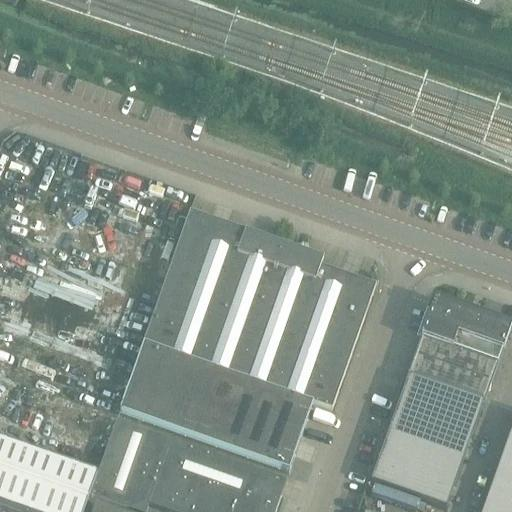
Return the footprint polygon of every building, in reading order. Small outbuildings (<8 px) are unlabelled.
[(212,138),(304,161),(310,139),(218,116),(212,138)] [(143,348),(311,408),(331,415),(375,290),(282,257),(284,250),(190,216),(143,348)] [(434,303),(407,380),(483,407),(511,330),(454,310),(434,303)] [(119,416),(288,476),(311,408),(143,348),(132,380),(119,416)] [(407,381),(370,486),(442,511),(445,511),(483,407),(407,381)] [(146,511),(148,508),(159,511),(275,511),(286,484),(116,424),(90,500),(124,511),(146,511)] [(511,511),(511,429),(482,511),(511,511)] [(84,511),(95,482),(0,447),(0,509),(8,511),(84,511)]
